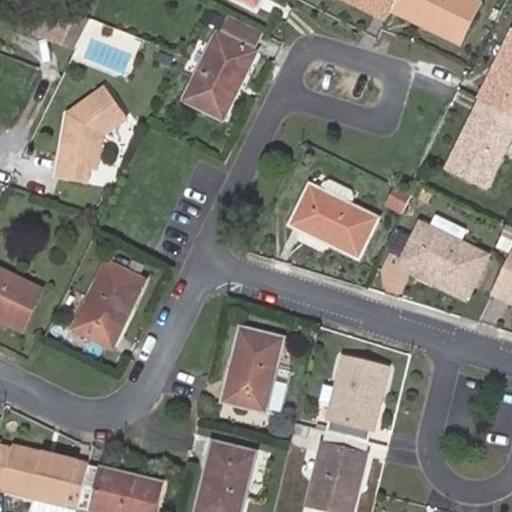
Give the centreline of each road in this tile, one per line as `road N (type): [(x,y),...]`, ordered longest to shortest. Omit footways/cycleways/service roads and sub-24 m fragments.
road 1 (residential): [(0,364),(113,416),(143,394),(207,264)]
road 2 (residential): [(207,264),(455,341)]
road 3 (residential): [(283,95),(308,45),(389,64),(403,77),(389,112),(359,116)]
road 4 (residential): [(455,341),(432,458),(445,481),(477,493),(511,477)]
road 5 (residential): [(207,264),(283,95)]
